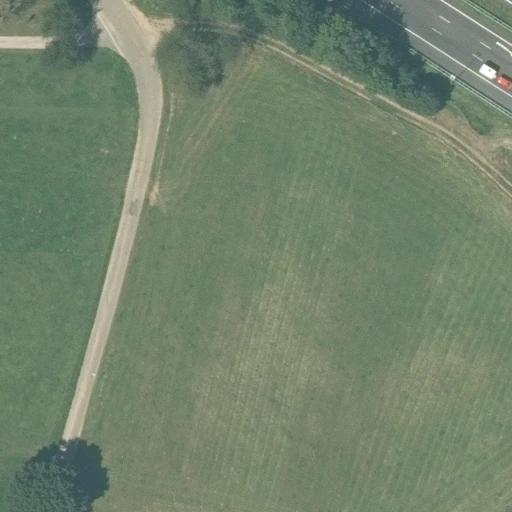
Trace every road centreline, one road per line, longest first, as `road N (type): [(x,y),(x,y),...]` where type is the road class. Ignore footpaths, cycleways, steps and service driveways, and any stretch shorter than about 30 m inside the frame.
road 1 (tertiary): [(105,0),(142,59),(150,120),(50,511)]
road 2 (track): [(131,39),(197,28),(272,41),(428,121),(511,195)]
road 3 (motorway): [(393,0),(511,77)]
